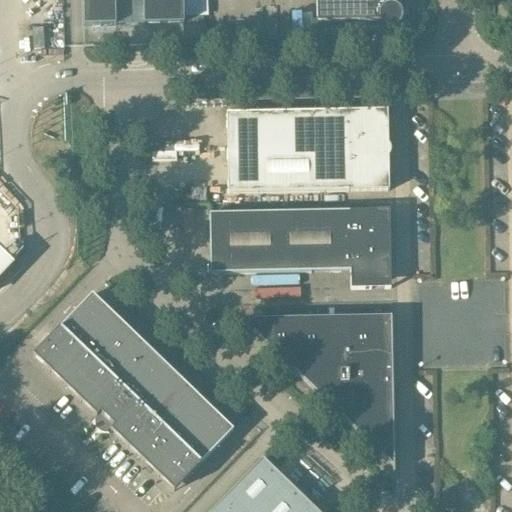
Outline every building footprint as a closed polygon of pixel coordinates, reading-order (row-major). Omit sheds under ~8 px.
[(115,26),(114,0),(82,0),(83,27),(115,26)] [(142,0),(143,26),(183,25),(182,0),(142,0)] [(315,0),(316,23),(345,23),(346,26),(358,22),(379,22),(379,16),(386,16),(390,15),(394,12),(396,8),(396,6),(395,0),(315,0)] [(32,29),(33,50),(43,49),(42,29),(32,29)] [(225,115),(227,195),(388,192),(388,158),(389,157),(389,156),(390,154),(390,152),(390,151),(389,149),(389,148),(388,146),(387,146),(387,112),(225,115)] [(389,212),(209,215),(210,275),(350,272),(350,291),(365,290),(365,286),(384,286),(384,272),(390,272),(389,212)] [(0,279),(14,265),(10,262),(0,251),(0,279)] [(32,358),(173,494),(232,432),(91,296),(32,358)] [(391,318),(240,321),(392,468),(392,474),(393,474),(391,318)] [(297,511),(306,503),(262,460),(211,511),(297,511)] [(463,491),(462,491),(462,511),(470,511),(473,511),(472,490),(463,491)] [(442,511),(448,511),(455,511),(454,491),(442,491),(442,511)] [(316,511),(306,503),(297,511),(316,511)]
